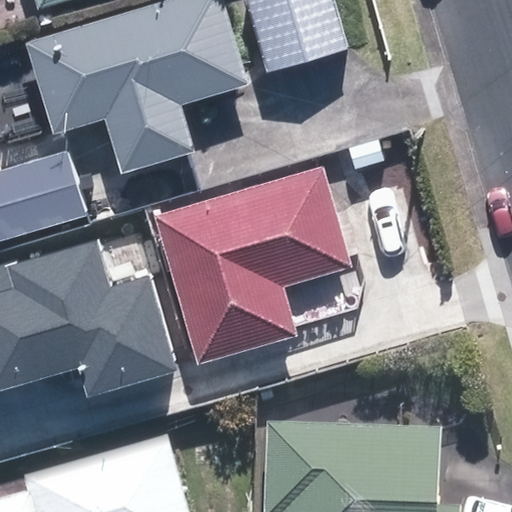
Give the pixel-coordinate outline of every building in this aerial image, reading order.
[(216,0),(178,0),(27,46),(54,135),(105,119),(120,169),(192,147),(179,104),(243,85),(216,0)] [(34,0),(38,10),(70,0),(34,0)] [(329,0),(246,0),(267,69),(343,46),(329,0)] [(0,174),(0,241),(83,216),(65,155),(0,174)] [(158,218),(202,365),(296,333),(280,287),(352,268),(325,168),(158,218)] [(0,267),(0,389),(85,366),(92,391),(173,369),(148,280),(112,290),(98,240),(0,267)] [(430,511),(433,433),(268,428),(265,511),(430,511)] [(0,511),(181,511),(163,448),(24,487),(27,499),(0,506),(0,511)]
